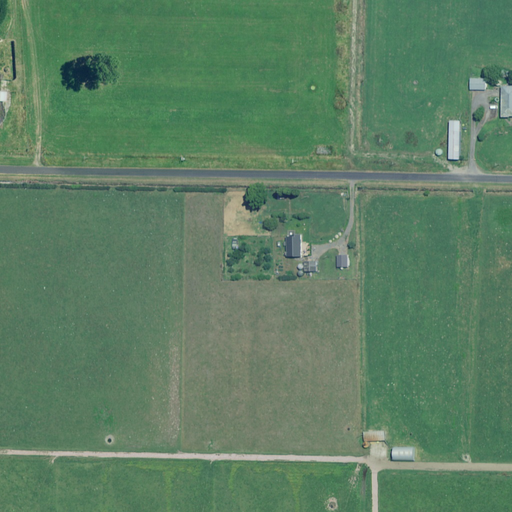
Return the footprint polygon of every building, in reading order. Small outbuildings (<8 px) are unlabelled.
[(486,90),(486,79),(471,79),(471,90),(486,90)] [(511,82),(503,82),(503,87),(502,117),(511,117),(511,82)] [(461,122),(451,121),(450,160),(460,160),(461,122)] [(302,236),(288,235),(287,257),(302,257),(302,236)] [(349,256),(338,256),(338,267),(349,267),(349,256)] [(304,262),(304,264),(298,264),(298,276),(304,276),(304,272),(317,272),(317,262),(304,262)] [(385,431),(365,432),(365,442),(385,441),(385,431)] [(415,461),(415,448),(394,447),(394,461),(415,461)]
